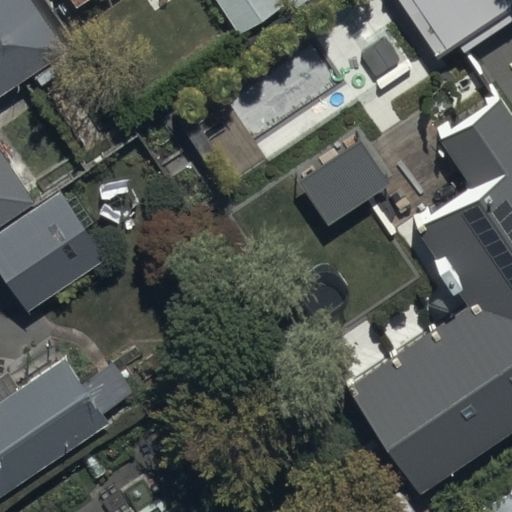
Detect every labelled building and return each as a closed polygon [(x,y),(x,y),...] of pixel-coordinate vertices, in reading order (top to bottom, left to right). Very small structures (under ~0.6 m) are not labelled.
[(0,0),(0,98),(67,54),(32,1),(31,0),(0,0)] [(283,0),(217,0),(240,34),(286,4),(283,0)] [(511,0),(397,0),(412,23),(420,18),(442,50),(511,2),(511,0)] [(511,430),(511,119),(493,91),(433,132),(469,185),(396,235),(434,290),(378,329),(371,319),(323,352),(420,494),(511,430)] [(386,180),(355,135),(294,178),(326,223),(386,180)] [(0,220),(28,201),(0,158),(0,220)] [(0,233),(0,270),(29,314),(107,263),(61,193),(0,233)] [(0,495),(110,422),(67,358),(0,402),(0,495)] [(511,511),(511,471),(470,503),(476,511),(511,511)]
